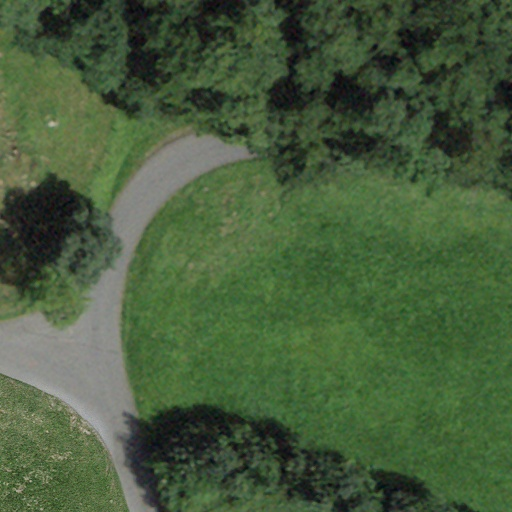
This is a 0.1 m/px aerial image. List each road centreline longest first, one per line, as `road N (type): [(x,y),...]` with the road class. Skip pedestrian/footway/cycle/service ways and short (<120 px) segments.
road 1 (tertiary): [(511,171),(344,142),(275,138),(201,152),(173,168),(124,224),(100,291),(91,363)]
road 2 (tertiary): [(91,363),(148,511)]
